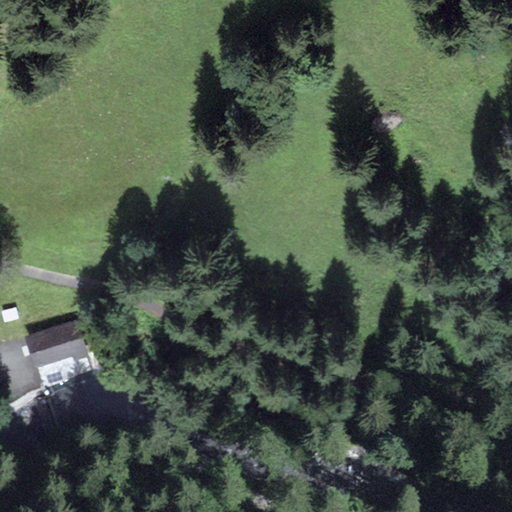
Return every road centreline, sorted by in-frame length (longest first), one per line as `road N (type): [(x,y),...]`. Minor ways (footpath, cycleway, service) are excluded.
road 1 (track): [(511,399),(436,393),(225,348),(174,320)]
road 2 (unclassified): [(174,320),(97,286),(0,261)]
